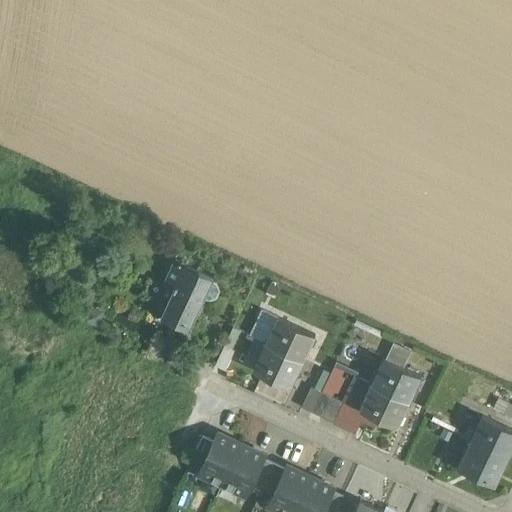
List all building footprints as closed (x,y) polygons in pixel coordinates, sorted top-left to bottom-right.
[(212,278),(174,260),(164,281),(173,285),(171,290),(173,291),(164,309),(178,315),(175,321),(189,327),(203,298),(209,300),(216,297),(219,290),(217,283),(211,280),(212,278)] [(315,333),(278,315),(272,328),(275,329),(269,342),(303,358),(315,333)] [(168,335),(158,357),(181,367),(191,345),(168,335)] [(303,358),(269,342),(263,355),(260,354),(254,366),(291,384),(303,358)] [(224,344),(215,364),(226,369),(235,349),(224,344)] [(424,375),(386,357),(380,370),(383,372),(377,384),(411,401),(424,375)] [(363,371),(337,360),(333,370),(325,367),(317,384),(327,388),(333,374),(351,382),(346,395),(351,398),(363,371)] [(411,401),(377,384),(371,398),(367,397),(362,409),(399,426),(411,401)] [(324,391),(314,386),(303,407),(314,412),(324,391)] [(324,391),(314,412),(325,417),(335,396),(324,391)] [(346,401),(335,396),(325,417),(336,422),(346,401)] [(511,449),(511,427),(484,414),(478,427),(481,429),(475,442),(508,457),(511,449)] [(242,442),(218,431),(214,440),(202,466),(199,472),(220,483),(222,484),(242,442)] [(214,440),(203,435),(191,460),(202,466),(214,440)] [(265,453),(242,442),(222,484),(246,495),(251,483),(263,457),(265,453)] [(508,457),(475,442),(469,455),(465,453),(459,466),(496,483),(508,457)] [(263,457),(251,483),(262,488),(274,462),(263,457)] [(274,462),(262,488),(273,493),(285,467),(274,462)] [(293,511),(311,475),(287,464),(285,467),(273,493),(268,505),(282,511),(293,511)] [(311,475),(293,511),(321,511),(332,490),(334,486),(311,475)] [(332,490),(321,511),(335,511),(343,495),(332,490)] [(380,511),(382,509),(360,498),(353,511),(380,511)]
